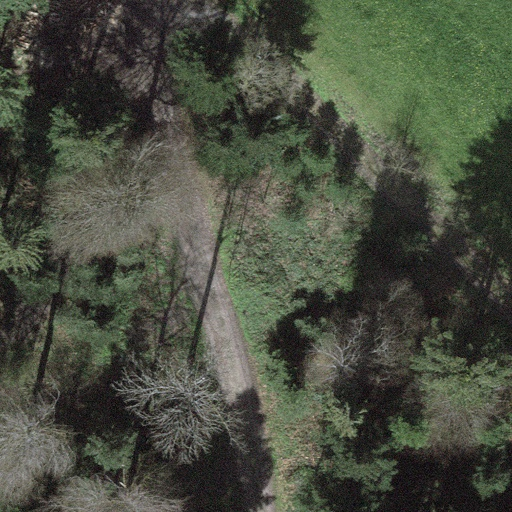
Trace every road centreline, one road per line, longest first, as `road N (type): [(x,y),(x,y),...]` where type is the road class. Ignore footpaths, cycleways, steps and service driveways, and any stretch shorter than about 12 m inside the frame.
road 1 (track): [(155,0),(167,124),(240,417),(253,511)]
road 2 (track): [(184,0),(254,53),(511,306)]
